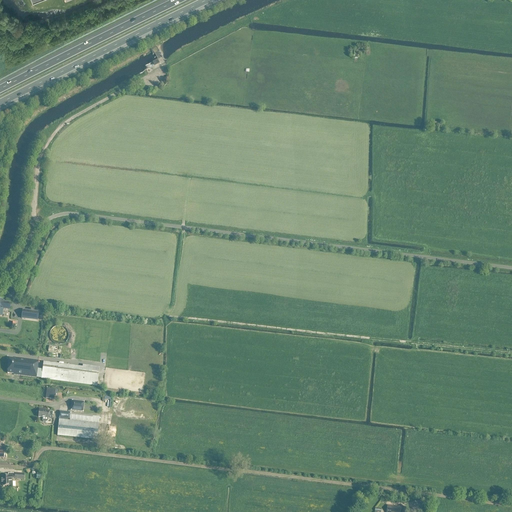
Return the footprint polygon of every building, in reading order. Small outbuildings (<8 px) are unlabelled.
[(3,302),(0,301),(0,316),(2,316),(3,309),(9,310),(10,304),(3,303),(3,302)] [(38,313),(23,311),(22,319),(37,321),(38,313)] [(56,357),(57,348),(49,347),(48,356),(56,357)] [(97,386),(99,371),(43,364),(42,371),(37,370),(39,362),(16,359),(9,359),(7,374),(14,375),(13,376),(97,386)] [(55,395),(58,395),(58,391),(47,390),(46,399),(54,400),(55,395)] [(72,401),(71,411),(83,412),(84,402),(72,401)] [(38,418),(42,418),(42,422),(43,422),(44,423),(46,423),(47,422),(48,419),(52,419),(53,413),(49,412),(43,412),(43,410),(39,410),(38,418)] [(70,413),(59,412),(58,419),(59,419),(57,436),(97,440),(99,418),(70,415),(70,413)] [(127,430),(131,444),(137,442),(134,429),(127,430)] [(12,488),(12,479),(14,479),(13,474),(8,474),(8,476),(2,477),(3,487),(9,486),(9,488),(12,488)]
